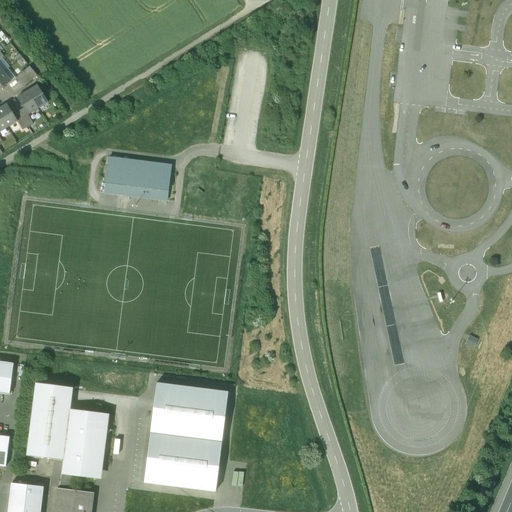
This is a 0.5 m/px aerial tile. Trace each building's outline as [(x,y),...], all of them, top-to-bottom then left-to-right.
[(33,71),(29,66),(15,78),(19,83),(33,71)] [(37,76),(33,71),(19,83),(23,87),(37,76)] [(0,90),(11,82),(3,72),(0,75),(0,90)] [(48,103),(37,86),(27,92),(38,109),(48,103)] [(38,109),(27,92),(17,98),(24,108),(28,115),(38,109)] [(13,115),(7,104),(0,108),(0,115),(7,128),(17,122),(13,115)] [(28,115),(24,108),(18,112),(28,127),(33,124),(28,115)] [(28,127),(18,112),(13,115),(17,122),(23,130),(28,127)] [(171,166),(109,158),(105,183),(168,191),(171,166)] [(477,340),(469,336),(465,345),(474,349),(477,340)] [(13,364),(0,361),(0,393),(9,395),(13,364)] [(61,473),(87,476),(87,473),(97,475),(100,453),(102,453),(104,440),(101,437),(102,429),(105,429),(107,416),(70,412),(73,388),(35,383),(26,456),(63,460),(61,473)] [(228,392),(156,383),(144,483),(215,492),(228,392)] [(9,437),(0,436),(0,466),(5,467),(9,437)] [(40,511),(43,487),(11,483),(7,511),(40,511)] [(91,511),(94,493),(57,489),(54,511),(91,511)]
